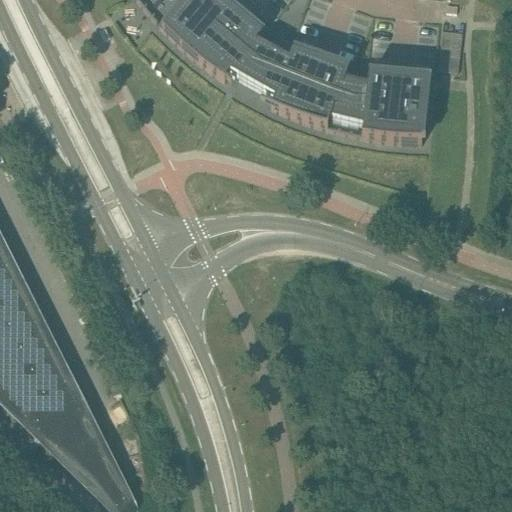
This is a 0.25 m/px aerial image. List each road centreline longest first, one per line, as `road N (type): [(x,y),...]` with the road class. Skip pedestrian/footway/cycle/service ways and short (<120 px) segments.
road 1 (tertiary): [(137,256),(9,0)]
road 2 (tertiary): [(346,244),(285,224),(235,222),(195,229),(137,256)]
road 3 (tertiary): [(233,511),(212,414),(165,310)]
road 4 (tertiary): [(165,310),(254,246),(346,244)]
road 5 (tertiary): [(346,244),(511,306)]
